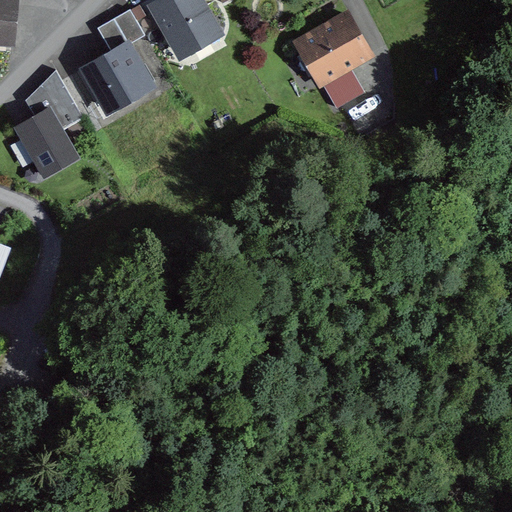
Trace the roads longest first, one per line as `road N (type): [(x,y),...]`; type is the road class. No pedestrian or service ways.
road 1 (unclassified): [(0,189),(43,216),(49,235),(14,338)]
road 2 (residential): [(94,0),(0,95)]
